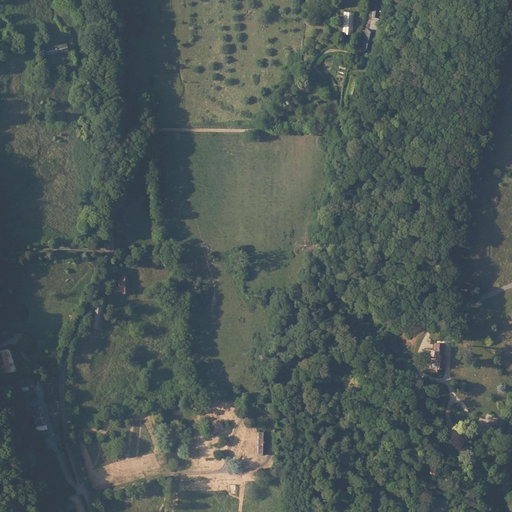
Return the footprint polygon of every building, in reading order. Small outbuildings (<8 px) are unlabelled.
[(380,11),(381,7),(387,7),(388,0),(376,0),(374,10),(380,11)] [(354,13),(344,12),(343,35),(353,35),(354,13)] [(370,23),(375,24),(377,20),(378,14),(372,13),(370,23)] [(377,27),(367,24),(363,46),(373,48),(377,27)] [(68,51),(67,43),(43,48),(44,56),(68,51)] [(358,76),(364,77),(366,65),(360,63),(358,76)] [(347,94),(358,96),(361,79),(351,76),(347,94)] [(114,286),(114,293),(129,293),(129,275),(122,275),(121,286),(114,286)] [(101,329),(105,304),(94,302),(89,327),(101,329)] [(63,322),(68,325),(68,324),(73,315),(69,313),(63,322)] [(436,343),(437,338),(432,337),(433,332),(428,332),(427,338),(429,339),(428,351),(424,351),(423,357),(428,358),(428,361),(432,362),(432,358),(437,358),(438,344),(436,343)] [(0,367),(1,369),(10,367),(5,352),(4,352),(0,353),(0,367)] [(32,405),(23,408),(20,409),(22,416),(24,416),(26,423),(30,422),(32,425),(38,423),(32,405)] [(266,451),(265,429),(256,429),(256,451),(266,451)] [(480,447),(476,460),(481,462),(486,449),(480,447)] [(432,459),(431,465),(445,468),(446,462),(432,459)]
